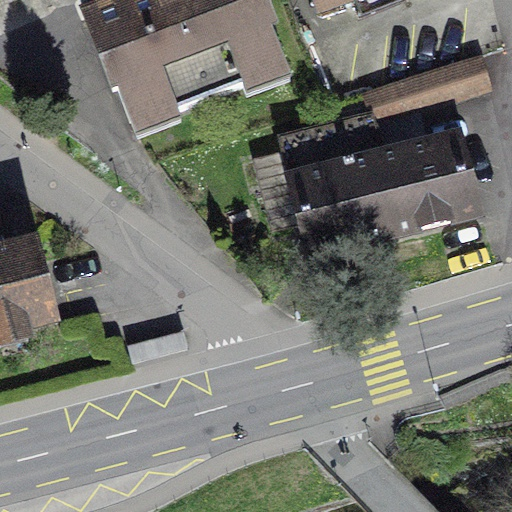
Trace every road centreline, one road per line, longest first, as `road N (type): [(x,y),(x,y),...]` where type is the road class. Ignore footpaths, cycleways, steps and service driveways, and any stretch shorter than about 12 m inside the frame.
road 1 (residential): [(286,391),(201,302),(0,152)]
road 2 (secondary): [(0,466),(286,391)]
road 3 (secondary): [(286,391),(511,325)]
road 4 (residential): [(286,391),(401,511)]
